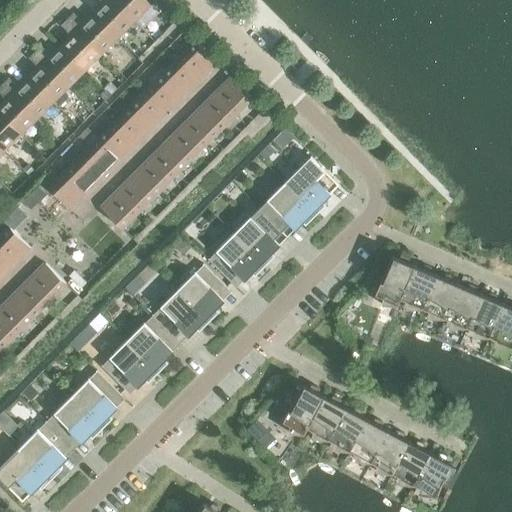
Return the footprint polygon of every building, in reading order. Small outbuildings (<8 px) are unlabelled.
[(99,0),(103,3),(93,14),(117,38),(133,22),(111,0),(99,0)] [(111,0),(133,22),(150,5),(144,0),(111,0)] [(72,13),(66,19),(101,54),(117,38),(93,14),(83,24),(72,13)] [(71,36),(60,46),(85,70),(101,54),(66,19),(60,26),(71,36)] [(195,41),(178,58),(199,79),(216,62),(195,41)] [(40,46),(34,52),(68,87),(85,70),(60,46),(50,56),(40,46)] [(38,68),(28,78),(52,103),(68,87),(34,52),(28,58),(38,68)] [(178,58),(162,74),(183,95),(199,79),(178,58)] [(162,74),(146,90),(167,111),(183,95),(162,74)] [(231,77),(214,94),(235,115),(252,98),(231,77)] [(8,78),(2,84),(36,119),(52,103),(28,78),(18,88),(8,78)] [(0,94),(6,101),(0,106),(0,114),(20,135),(36,119),(2,84),(0,85),(0,94)] [(146,90),(130,106),(151,127),(167,111),(146,90)] [(214,94),(198,110),(219,131),(235,115),(214,94)] [(130,106),(114,123),(135,144),(151,127),(130,106)] [(198,110),(182,126),(203,147),(219,131),(198,110)] [(0,147),(4,151),(20,135),(0,114),(0,147)] [(114,123),(97,139),(118,160),(135,144),(114,123)] [(182,126),(165,142),(186,163),(203,147),(182,126)] [(97,139),(81,155),(102,176),(118,160),(97,139)] [(165,142),(149,158),(170,179),(186,163),(165,142)] [(268,146),(259,155),(264,161),(274,151),(268,146)] [(81,155),(65,171),(86,192),(102,176),(81,155)] [(310,156),(284,183),(316,214),(326,204),(322,201),(330,194),(324,189),(333,180),(310,156)] [(149,158),(133,174),(154,195),(170,179),(149,158)] [(65,171),(49,187),(70,208),(86,192),(65,171)] [(133,174),(117,190),(138,211),(154,195),(133,174)] [(259,208),(258,208),(282,231),(290,223),(295,229),(302,221),(305,225),(316,214),(284,183),(266,200),(267,201),(259,208)] [(39,188),(23,203),(30,210),(46,195),(39,188)] [(138,211),(117,190),(100,207),(121,228),(138,211)] [(250,216),(233,234),(265,265),(275,255),(271,252),(279,244),(274,239),(282,231),(258,208),(258,209),(259,209),(251,217),(250,216)] [(8,228),(0,236),(0,252),(13,265),(29,249),(8,228)] [(265,265),(233,234),(216,251),(209,259),(208,258),(207,259),(231,282),(239,274),(244,279),(251,272),(254,276),(265,265)] [(0,252),(0,278),(13,265),(0,252)] [(398,306),(400,299),(414,265),(406,262),(407,259),(408,260),(409,260),(407,259),(406,257),(405,257),(403,256),(401,256),(400,256),(397,262),(390,259),(385,271),(375,295),(382,298),(381,305),(398,306)] [(44,264),(28,280),(49,301),(65,285),(44,264)] [(194,272),(177,289),(209,321),(219,311),(216,307),(223,300),(218,295),(226,287),(203,264),(202,265),(203,265),(195,273),(194,272)] [(400,299),(422,308),(435,278),(429,275),(431,270),(431,269),(430,268),(428,267),(427,266),(425,266),(424,266),(422,266),(424,266),(422,269),(414,265),(400,299)] [(422,308),(444,318),(458,284),(450,281),(451,278),(452,279),(453,279),(451,277),(450,276),(449,275),(447,275),(446,275),(444,275),(442,281),(435,278),(422,308)] [(138,276),(124,290),(132,298),(146,284),(138,276)] [(28,280),(11,296),(32,317),(49,301),(28,280)] [(444,318),(466,327),(479,297),(473,294),(475,288),(475,287),(474,286),(472,285),(471,285),(469,284),(468,285),(466,285),(468,285),(467,288),(458,284),(444,318)] [(152,314),(152,315),(175,338),(183,330),(188,335),(195,328),(199,331),(209,321),(177,289),(160,307),(153,315),(152,314)] [(466,327),(488,336),(502,303),(494,299),(496,297),(497,298),(496,296),(494,295),(493,294),(491,294),(490,293),(488,293),(488,294),(486,299),(479,297),(466,327)] [(11,296),(0,307),(0,317),(16,333),(32,317),(11,296)] [(502,303),(488,336),(511,346),(511,343),(511,303),(510,304),(511,304),(511,307),(502,303)] [(144,323),(126,340),(158,372),(168,362),(165,358),(172,351),(167,346),(175,338),(152,315),(151,315),(152,316),(144,323)] [(0,317),(0,349),(16,333),(0,317)] [(88,325),(69,343),(78,352),(96,334),(88,325)] [(365,335),(362,343),(368,344),(371,345),(372,340),(373,338),(365,335)] [(158,372),(126,340),(109,357),(110,358),(102,365),(101,366),(124,389),(132,381),(137,386),(144,379),(148,382),(158,372)] [(88,379),(71,396),(102,428),(113,417),(109,414),(116,407),(111,402),(119,394),(96,370),(95,371),(96,372),(88,379)] [(31,385),(22,394),(30,401),(38,393),(31,385)] [(304,435),(307,428),(323,399),(325,396),(317,392),(318,389),(319,390),(318,389),(317,387),(316,386),(314,386),(313,385),(310,385),(308,391),(301,387),(282,422),(290,425),(288,432),(304,435)] [(45,421),(68,445),(76,437),(81,442),(89,434),(92,438),(102,428),(71,396),(53,414),(46,421),(45,421)] [(307,428),(328,439),(345,407),(338,403),(339,400),(340,402),(340,401),(339,400),(338,399),(337,398),(335,397),(334,396),(332,396),(332,397),(329,402),(323,399),(307,428)] [(328,439),(349,451),(365,421),(359,418),(362,413),(362,412),(361,411),(360,410),(358,409),(357,408),(355,408),(353,408),(353,409),(355,408),(353,411),(345,407),(328,439)] [(3,411),(0,413),(0,426),(8,435),(17,426),(3,411)] [(349,451),(371,462),(388,429),(380,425),(381,423),(382,424),(383,424),(382,422),(381,421),(379,420),(378,419),(376,419),(374,419),(371,425),(365,421),(349,451)] [(257,420),(246,430),(264,449),(275,439),(257,420)] [(37,429),(20,447),(51,478),(62,468),(58,465),(65,458),(60,453),(68,445),(45,421),(45,422),(38,430),(37,429)] [(371,462),(392,473),(407,444),(401,441),(404,435),(403,433),(402,432),(401,431),(399,431),(397,431),(395,431),(397,431),(395,434),(388,429),(371,462)] [(392,473),(413,484),(430,452),(422,448),(424,445),(425,447),(425,446),(424,445),(423,444),(422,443),(420,442),(419,441),(416,441),(416,442),(414,447),(407,444),(392,473)] [(51,478),(20,447),(0,466),(0,479),(20,500),(29,491),(30,493),(38,485),(41,489),(51,478)] [(430,452),(413,484),(435,496),(450,471),(450,470),(451,469),(450,468),(450,467),(449,466),(444,463),(446,458),(447,457),(446,456),(445,455),(443,454),(442,453),(440,453),(438,453),(438,454),(439,453),(438,456),(430,452)]
